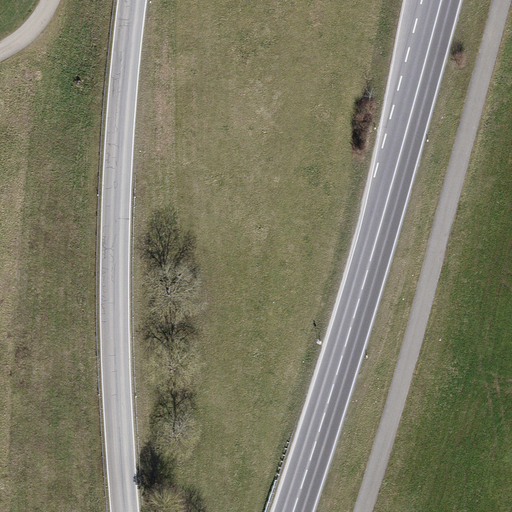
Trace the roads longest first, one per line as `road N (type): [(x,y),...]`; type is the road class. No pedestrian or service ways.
road 1 (primary): [(298,511),(351,341),(437,0)]
road 2 (tertiary): [(127,511),(109,314),(121,91),(135,0)]
